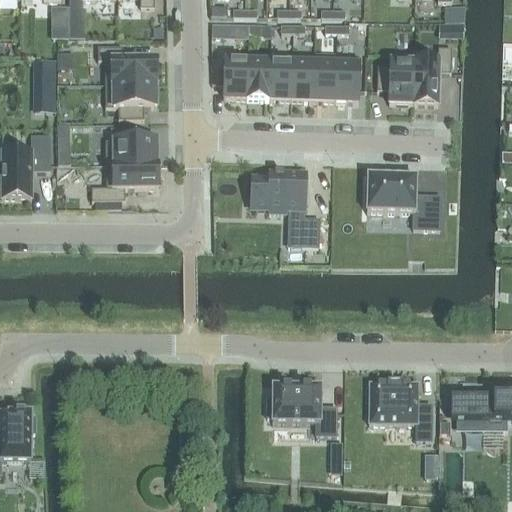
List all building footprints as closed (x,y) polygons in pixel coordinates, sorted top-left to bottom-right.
[(82,13),(82,5),(80,5),(80,0),(69,0),(69,13),(82,13)] [(154,13),(153,0),(117,0),(117,3),(140,3),(140,13),(154,13)] [(233,15),(232,23),(245,23),(245,15),(233,15)] [(245,15),(245,23),(257,23),(257,15),(245,15)] [(277,15),(277,23),(289,23),(289,15),(277,15)] [(301,15),(289,15),(289,23),(301,23),(301,15)] [(333,23),(333,15),(321,15),(320,23),(333,23)] [(345,16),(333,15),(333,23),(345,24),(345,16)] [(248,38),(249,30),(236,30),(236,38),(248,38)] [(249,30),(248,38),(261,38),(261,30),(249,30)] [(293,31),(280,30),(280,38),(292,39),(293,31)] [(305,39),(305,31),(293,31),(292,39),(305,39)] [(337,31),(324,31),(324,39),(336,39),(337,31)] [(348,31),(337,31),(336,39),(349,39),(349,31),(348,31)] [(123,52),(97,52),(98,67),(104,66),(105,89),(155,88),(155,64),(123,65),(123,52)] [(414,59),(413,110),(437,110),(438,79),(451,79),(451,54),(438,53),(437,60),(414,59)] [(247,59),(246,66),(247,67),(246,105),(268,105),(269,67),(271,67),(271,59),(247,59)] [(413,110),(414,59),(390,59),(390,71),(377,71),(377,96),(389,97),(389,109),(413,110)] [(313,69),(315,69),(315,61),(291,60),(290,68),(291,68),(290,106),(312,107),(313,69)] [(335,61),(334,69),(335,69),(334,107),(357,108),(359,62),(335,61)] [(223,104),(246,105),(247,67),(246,66),(224,66),(223,104)] [(290,68),(271,67),(269,67),(268,105),(290,106),(291,68),(290,68)] [(312,107),(334,107),(335,69),(334,69),(315,69),(313,69),(312,107)] [(105,113),(118,113),(118,126),(144,125),(143,113),(155,113),(155,88),(105,89),(105,113)] [(106,170),(156,170),(156,146),(143,146),(143,133),(110,134),(110,146),(105,146),(106,170)] [(31,203),(32,177),(50,178),(50,142),(30,141),(30,157),(1,156),(1,203),(31,203)] [(124,195),(156,194),(156,170),(106,170),(106,193),(91,194),(91,207),(125,207),(124,195)] [(288,215),(303,216),(304,180),(283,179),(283,178),(282,178),(282,179),(276,179),(276,177),(274,177),(274,179),(270,179),(270,184),(252,183),(251,214),(269,215),(269,219),(285,219),(286,215),(288,215)] [(366,216),(366,218),(368,218),(413,219),(412,235),(439,236),(441,202),(423,202),(423,205),(415,205),(415,201),(415,184),(416,184),(416,183),(414,183),(398,182),(385,182),(369,182),(369,181),(367,181),(367,183),(368,183),(367,216),(366,216)] [(303,225),(302,253),(318,253),(319,225),(303,225)] [(369,428),(369,430),(370,430),(370,429),(416,430),(416,446),(431,446),(431,410),(417,410),(417,391),(418,391),(418,390),(416,389),(416,390),(399,390),(399,388),(397,388),(397,390),(389,390),(389,388),(388,388),(388,389),(371,389),(369,389),(369,391),(369,428)] [(456,403),(456,426),(482,427),(482,437),(507,437),(507,427),(511,426),(511,402),(511,403),(511,389),(482,389),(482,403),(456,403)] [(267,405),(267,423),(272,423),(272,427),(271,428),(273,428),(316,429),(316,441),(336,441),(336,413),(320,413),(320,394),(321,394),(321,392),(319,392),(319,393),(303,392),(301,392),(291,392),(290,392),(274,392),(272,392),(272,394),(272,405),(267,405)] [(35,422),(31,422),(31,420),(31,418),(29,418),(11,418),(8,418),(8,420),(9,420),(0,420),(0,479),(0,480),(1,466),(30,466),(30,438),(34,438),(35,422)]
